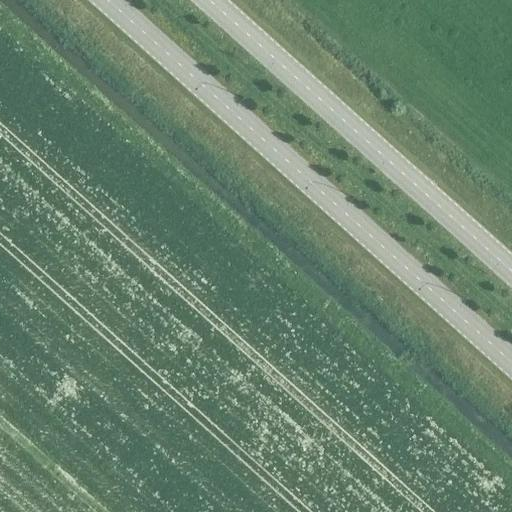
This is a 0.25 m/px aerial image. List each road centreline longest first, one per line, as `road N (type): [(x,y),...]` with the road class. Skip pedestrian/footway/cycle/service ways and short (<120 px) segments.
road 1 (secondary): [(112,0),(511,362)]
road 2 (secondary): [(511,268),(210,0)]
